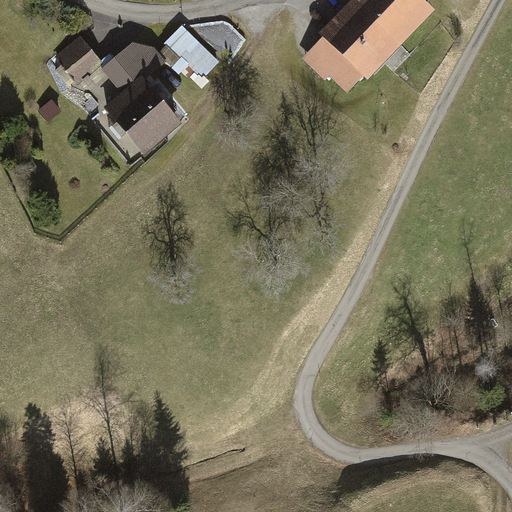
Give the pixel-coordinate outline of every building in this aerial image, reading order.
[(367,77),(401,41),(357,0),(348,0),(346,2),(318,31),(322,35),(362,73),(367,77)] [(357,0),(401,41),(433,6),(426,0),(357,0)] [(221,64),(183,28),(167,46),(169,48),(160,57),(168,65),(186,82),(195,72),(204,81),(221,64)] [(345,90),(362,73),(322,35),(301,57),(326,80),(330,76),(345,90)] [(79,38),(55,58),(78,86),(102,66),(79,38)] [(142,79),(146,85),(168,65),(160,57),(153,48),(135,45),(103,73),(121,96),(142,79)] [(142,79),(121,96),(105,110),(120,128),(145,159),(182,128),(146,85),(142,79)] [(38,113),(48,124),(61,114),(51,102),(38,113)]
